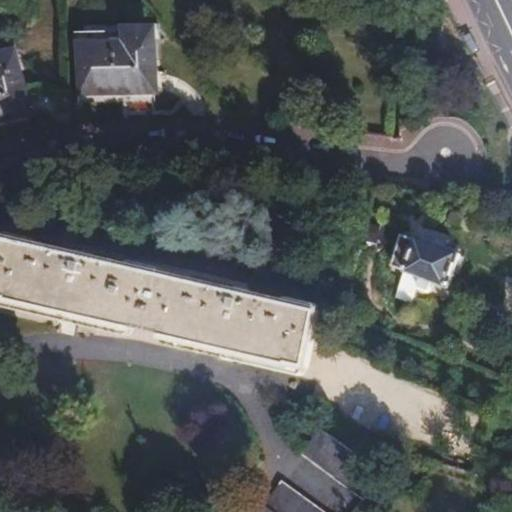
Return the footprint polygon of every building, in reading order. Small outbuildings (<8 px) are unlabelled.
[(151,90),(151,30),(82,30),(81,89),(151,90)] [(0,116),(24,112),(12,54),(0,56),(0,116)] [(443,288),(456,256),(414,239),(409,242),(404,240),(394,265),(399,267),(400,271),(415,277),(413,283),(413,289),(424,293),(429,282),(443,288)] [(303,369),(316,309),(0,240),(0,301),(1,301),(3,304),(128,332),(130,331),(157,338),(159,339),(285,366),(288,365),(303,369)] [(383,482),(324,434),(305,457),(364,505),(383,482)] [(316,511),(283,486),(261,511),(316,511)]
